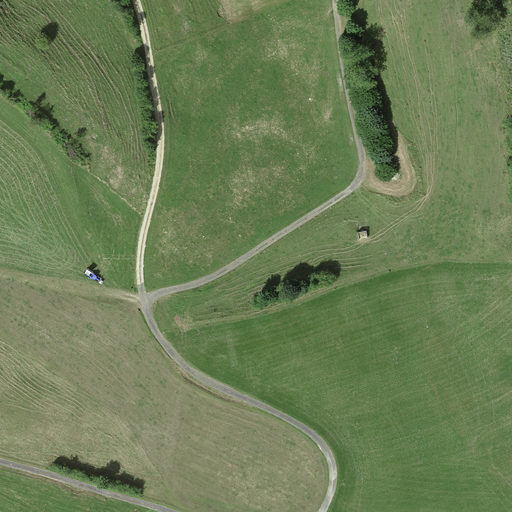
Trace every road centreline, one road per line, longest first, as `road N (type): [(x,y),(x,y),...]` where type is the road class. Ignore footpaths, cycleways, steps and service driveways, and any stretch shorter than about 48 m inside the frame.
road 1 (track): [(142,299),(226,269),(355,182),(360,164),(331,0)]
road 2 (track): [(321,511),(332,470),(319,440),(184,365),(157,335),(142,299)]
road 3 (track): [(142,299),(140,253),(160,137),(133,0)]
road 4 (track): [(167,511),(0,461)]
